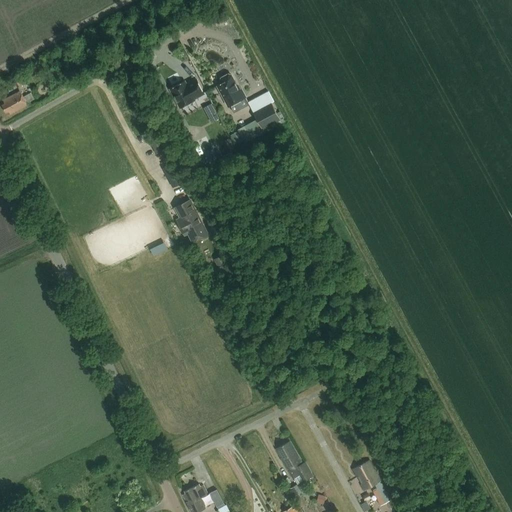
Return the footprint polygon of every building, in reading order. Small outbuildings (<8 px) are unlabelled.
[(28,83),(22,73),(13,78),(18,87),(25,83),(25,84),(28,83)] [(247,97),(242,88),(241,89),(232,74),(228,73),(221,77),(218,85),(216,86),(228,108),(247,97)] [(187,84),(185,81),(170,89),(180,108),(195,100),(194,99),(205,94),(197,79),(187,84)] [(64,84),(56,88),(59,93),(67,89),(64,84)] [(27,103),(33,99),(30,93),(23,97),(20,91),(4,100),(5,103),(1,105),(6,113),(10,111),(11,113),(28,104),(27,103)] [(212,121),(221,117),(212,102),(204,106),(212,121)] [(271,103),(254,112),(258,119),(265,132),(282,122),(271,103)] [(238,131),(230,135),(235,145),(247,139),(244,134),(241,135),(238,131)] [(229,138),(224,141),(230,151),(235,148),(229,138)] [(164,146),(155,151),(156,154),(166,149),(164,146)] [(171,158),(164,162),(166,166),(174,163),(171,158)] [(163,168),(173,188),(184,182),(174,163),(166,166),(163,168)] [(193,242),(208,234),(190,200),(175,207),(181,218),(177,220),(182,229),(186,227),(193,242)] [(224,278),(234,272),(224,254),(214,259),(224,278)] [(307,465),(304,466),(291,444),(288,446),(287,443),(279,448),(280,450),(278,451),(293,479),(295,478),(298,483),(303,480),(312,475),(307,465)] [(381,505),(390,500),(369,461),(356,468),(358,470),(354,472),(364,490),(375,484),(377,488),(373,490),(381,505)] [(201,497),(208,494),(204,484),(201,486),(200,483),(185,490),(186,493),(183,494),(191,511),(198,511),(207,508),(201,497)] [(297,484),(291,488),(297,499),(296,499),(301,507),(307,503),(303,495),(297,484)] [(365,501),(371,499),(368,493),(362,496),(365,501)] [(319,494),(317,500),(325,502),(327,496),(319,494)]
